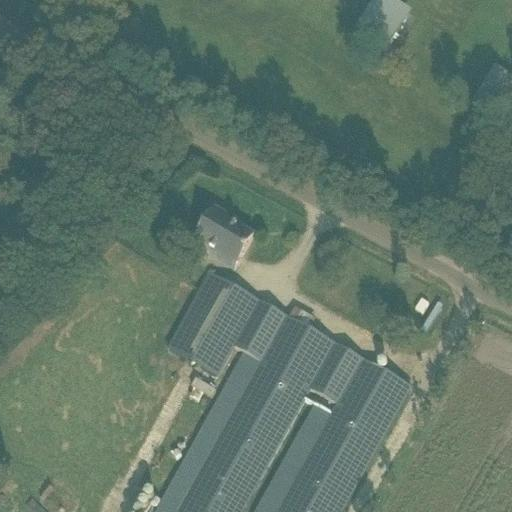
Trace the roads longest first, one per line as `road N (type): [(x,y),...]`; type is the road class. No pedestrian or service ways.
road 1 (unclassified): [(511,310),(0,23)]
road 2 (unknown): [(440,270),(511,172)]
